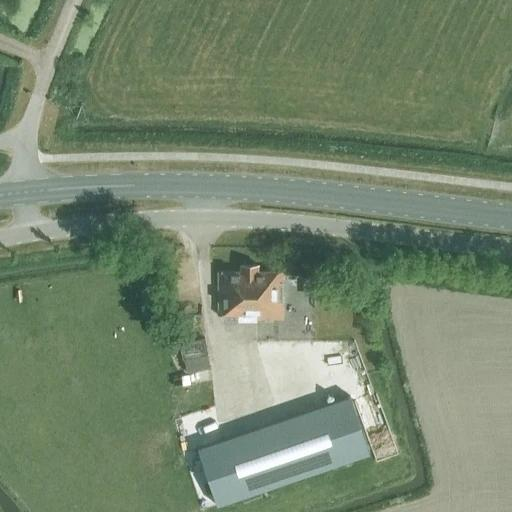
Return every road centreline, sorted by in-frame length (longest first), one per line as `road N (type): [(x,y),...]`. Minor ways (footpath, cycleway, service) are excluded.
road 1 (unclassified): [(0,238),(203,218),(511,250)]
road 2 (primary): [(0,195),(203,186),(511,217)]
